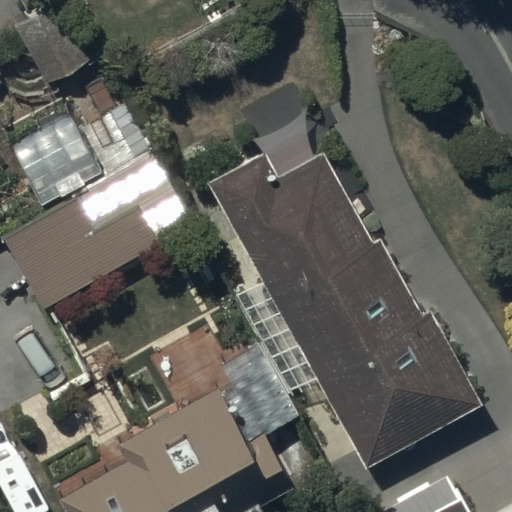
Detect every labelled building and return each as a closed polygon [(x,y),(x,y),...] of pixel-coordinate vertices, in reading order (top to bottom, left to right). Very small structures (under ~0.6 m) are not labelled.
[(84,46),(61,0),(25,0),(12,6),(39,64),(30,69),(38,87),(60,77),(53,61),(84,46)] [(0,219),(39,290),(190,212),(162,156),(155,160),(126,102),(79,126),(68,104),(7,135),(40,199),(0,219)] [(257,132),(200,161),(256,262),(231,276),(288,378),(312,364),(358,446),(473,382),(421,288),(413,292),(372,217),(366,220),(316,131),(270,157),(257,132)] [(126,446),(57,485),(72,511),(87,503),(92,511),(246,511),(267,501),(262,492),(288,478),(252,415),(284,397),(258,350),(116,429),(126,446)] [(465,511),(450,485),(402,511),(465,511)]
